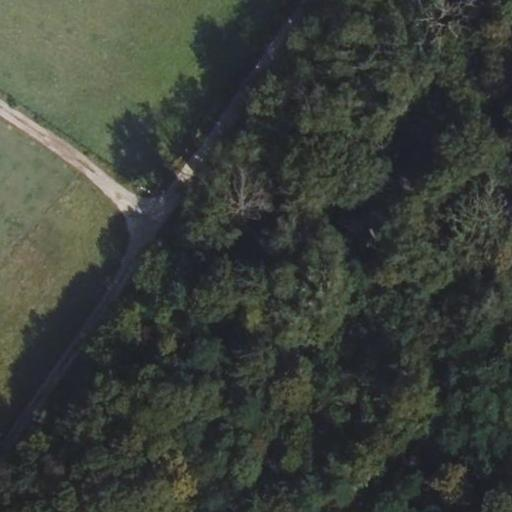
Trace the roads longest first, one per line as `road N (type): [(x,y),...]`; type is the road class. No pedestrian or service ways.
road 1 (track): [(0,110),(151,214),(0,436)]
road 2 (residential): [(307,0),(151,214)]
